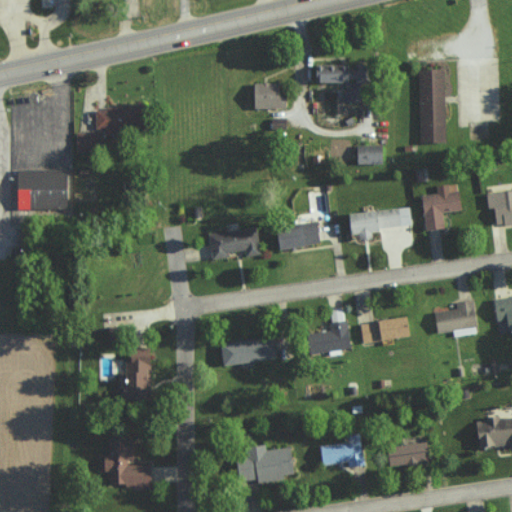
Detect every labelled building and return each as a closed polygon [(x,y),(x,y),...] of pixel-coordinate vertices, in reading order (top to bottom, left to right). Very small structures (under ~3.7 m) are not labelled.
[(344,82),(344,100),(357,100),(358,67),(346,67),(346,64),(311,63),(311,82),(344,82)] [(418,70),(443,69),(444,143),(419,143),(418,70)] [(250,108),(282,107),(282,82),(249,83),(250,108)] [(92,127),(133,127),(132,105),(92,106),(92,127)] [(268,127),(283,127),(283,118),(269,117),(268,127)] [(74,131),(73,148),(97,149),(98,132),(74,131)] [(379,144),(354,144),(354,164),(379,163),(379,144)] [(65,171),(66,209),(17,210),(16,172),(65,171)] [(423,230),(442,227),(440,212),(458,210),(456,190),(448,191),(447,183),(434,185),(435,193),(419,195),(423,230)] [(493,224),(511,222),(511,189),(483,193),(485,208),(491,207),(493,224)] [(410,224),(408,205),(342,213),(345,234),(353,233),(354,239),(367,237),(366,230),(410,224)] [(316,245),(314,222),(272,225),(273,248),(316,245)] [(205,234),(209,259),(225,256),(224,252),(242,249),(243,256),(258,254),(253,226),(205,234)] [(511,295),(492,297),(494,332),(511,330),(511,295)] [(454,302),(455,308),(431,311),(434,333),(451,331),(452,336),(475,333),(471,300),(454,302)] [(358,321),(359,341),(404,338),(403,318),(358,321)] [(305,333),(306,352),(347,349),(345,320),(326,321),(327,331),(305,333)] [(217,341),(218,363),(273,360),(271,338),(217,341)] [(141,373),(146,373),(146,347),(121,347),(121,398),(141,398),(141,373)] [(511,416),(497,418),(496,415),(482,417),(483,420),(472,421),(475,448),(507,444),(508,448),(511,447),(511,416)] [(317,445),(320,464),(345,461),(346,467),(363,464),(358,432),(345,434),(346,441),(317,445)] [(148,484),(147,464),(129,464),(128,435),(105,436),(106,455),(103,455),(104,485),(148,484)] [(384,447),(387,467),(426,461),(423,441),(384,447)] [(287,446),(264,450),(263,444),(242,447),(244,457),(232,459),(236,482),(254,478),(254,481),(292,475),(287,446)]
